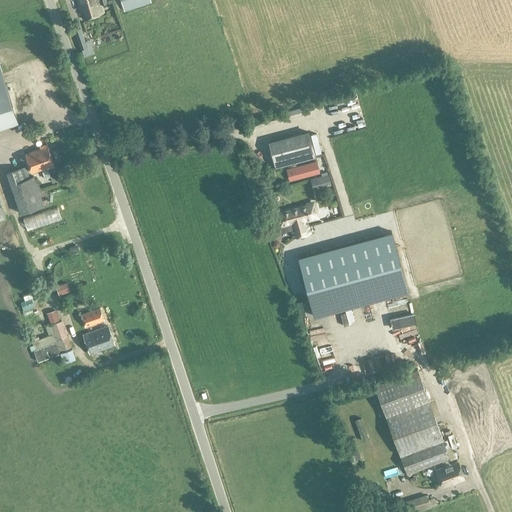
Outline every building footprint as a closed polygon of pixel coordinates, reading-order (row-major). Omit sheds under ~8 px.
[(108,2),(107,0),(77,0),(83,19),(103,13),(100,5),(108,2)] [(150,0),(120,0),(124,10),(151,2),(150,0)] [(81,28),(74,31),(81,50),(87,47),(81,28)] [(0,126),(17,121),(0,67),(0,66),(0,126)] [(301,132),(269,142),(277,172),(309,163),(301,132)] [(316,134),(310,135),(316,155),(321,153),(316,134)] [(28,163),(51,155),(47,144),(39,147),(40,149),(25,154),(28,163)] [(51,155),(28,163),(31,173),(42,169),(47,167),(47,169),(48,169),(55,167),(51,155)] [(316,162),(287,170),(290,181),(319,173),(316,162)] [(6,172),(10,184),(29,178),(25,166),(6,172)] [(51,176),(48,169),(47,169),(47,167),(42,169),(45,179),(51,177),(51,176)] [(328,176),(315,179),(317,187),(330,184),(328,176)] [(303,206),(274,214),(277,226),(287,223),(292,238),(310,233),(307,221),(309,220),(307,213),(311,212),(309,205),(303,206)] [(58,207),(23,218),(28,232),(62,221),(58,207)] [(393,231),(299,257),(315,316),(409,291),(393,231)] [(70,291),(67,282),(57,286),(61,295),(70,291)] [(21,302),(24,310),(34,306),(31,298),(21,302)] [(99,307),(81,313),(85,326),(104,319),(99,307)] [(59,320),(56,312),(47,315),(51,324),(59,320)] [(51,324),(54,334),(57,341),(60,351),(71,347),(62,320),(51,324)] [(108,326),(83,334),(90,354),(115,346),(108,326)] [(49,336),(34,341),(37,348),(57,341),(54,334),(49,336)] [(38,361),(60,353),(56,342),(34,350),(38,361)] [(72,349),(62,353),(65,362),(76,359),(72,349)] [(448,360),(449,367),(453,367),(454,372),(463,370),(460,358),(448,360)] [(450,459),(443,440),(418,369),(374,385),(400,456),(407,474),(450,459)] [(476,422),(479,430),(487,427),(484,420),(476,422)] [(440,430),(442,435),(454,431),(452,426),(440,430)] [(448,435),(452,448),(457,446),(452,433),(448,435)] [(351,461),(358,460),(361,459),(355,437),(344,441),(350,462),(351,461)] [(458,462),(436,470),(442,487),(464,479),(458,462)] [(427,494),(396,504),(398,511),(417,511),(431,508),(427,494)]
